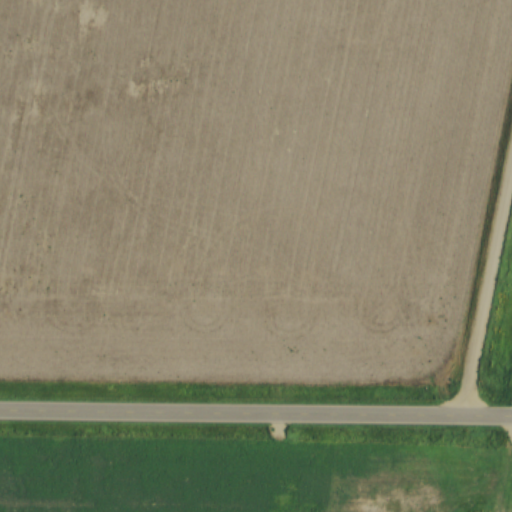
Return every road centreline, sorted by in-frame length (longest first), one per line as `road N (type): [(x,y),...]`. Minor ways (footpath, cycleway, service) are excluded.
road 1 (tertiary): [(511,418),(0,413)]
road 2 (residential): [(460,418),(511,159)]
